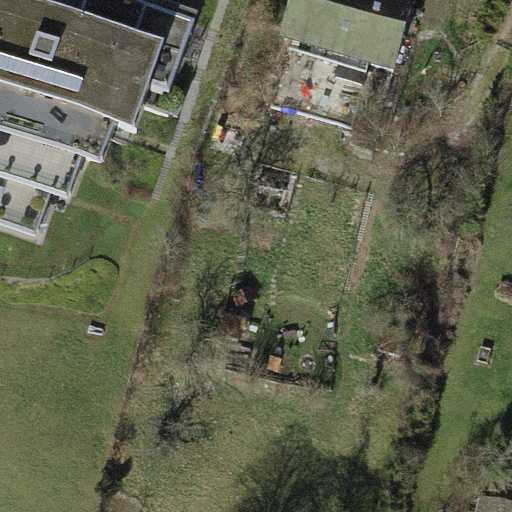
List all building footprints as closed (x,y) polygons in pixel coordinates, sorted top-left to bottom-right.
[(0,0),(0,99),(133,144),(154,151),(171,102),(187,107),(213,27),(131,0),(0,0)] [(420,0),(311,0),(294,61),(409,94),(435,4),(420,0)] [(133,144),(0,99),(0,146),(96,178),(119,186),(133,144)] [(96,178),(0,146),(0,193),(63,214),(82,221),(96,178)] [(63,214),(0,193),(0,237),(49,254),(63,214)]
